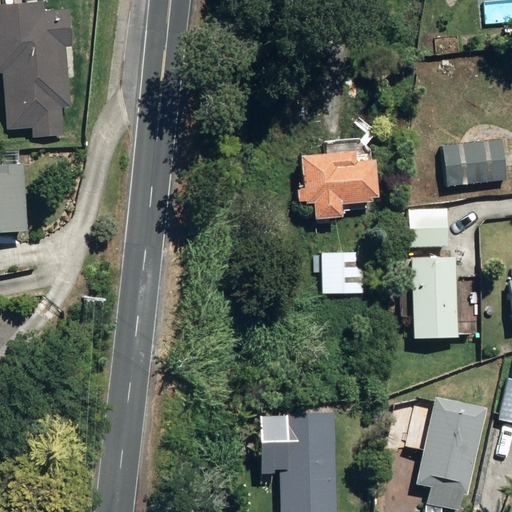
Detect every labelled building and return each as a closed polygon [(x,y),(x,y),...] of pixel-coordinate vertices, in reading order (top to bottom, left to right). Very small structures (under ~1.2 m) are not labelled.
[(31,125),(31,133),(61,131),(59,104),(68,103),(63,45),(69,44),(66,7),(42,9),(41,1),(0,3),(0,68),(2,68),(6,127),(31,125)] [(438,148),(443,189),(506,182),(501,141),(438,148)] [(313,221),(314,226),(327,225),(327,220),(340,220),(339,207),(370,204),(369,200),(376,199),(373,162),(354,163),(353,152),(307,156),(308,167),(293,168),(295,204),(302,203),(302,207),(310,206),(311,222),(313,221)] [(0,228),(21,228),(18,160),(0,160),(0,228)] [(407,210),(407,249),(446,248),(445,210),(407,210)] [(320,295),(361,295),(361,254),(320,254),(320,295)] [(410,261),(412,341),(457,339),(455,260),(410,261)] [(497,420),(511,424),(511,381),(507,380),(497,420)] [(431,490),(426,511),(439,511),(441,508),(456,511),(457,511),(461,496),(465,498),(485,411),(433,399),(413,486),(431,490)] [(335,511),(332,414),(275,416),(278,511),(335,511)]
